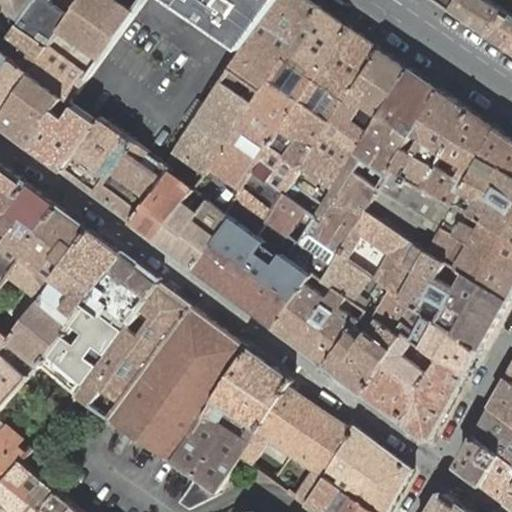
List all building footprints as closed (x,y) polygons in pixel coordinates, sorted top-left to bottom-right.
[(0,0),(0,42),(3,47),(10,37),(18,26),(22,20),(36,0),(0,0)] [(68,22),(37,0),(36,0),(22,20),(18,26),(49,48),(62,30),(68,22)] [(84,0),(68,22),(62,30),(102,59),(137,11),(145,0),(84,0)] [(283,0),(176,0),(201,17),(200,18),(224,35),(225,33),(248,50),(283,0)] [(178,150),(210,172),(258,103),(266,90),(324,7),(314,0),(283,0),(248,50),(235,68),(227,81),(179,149),(178,150)] [(442,0),(455,9),(460,0),(442,0)] [(491,34),(507,8),(504,6),(493,0),(460,0),(455,9),(491,34)] [(361,31),(324,7),(266,90),(258,103),(210,172),(208,174),(203,182),(198,189),(206,194),(213,200),(230,211),(233,207),(361,31)] [(511,11),(507,8),(491,34),(511,47),(511,11)] [(18,26),(10,37),(29,51),(20,62),(32,71),(49,48),(18,26)] [(62,30),(49,48),(32,71),(34,73),(2,123),(34,147),(59,109),(62,104),(66,97),(72,101),(102,59),(62,30)] [(271,220),(289,194),(387,52),(361,31),(233,207),(264,230),(271,220)] [(14,58),(5,51),(0,58),(0,64),(9,69),(14,58)] [(321,215),(422,73),(387,52),(289,194),(321,215)] [(0,64),(0,122),(2,123),(34,73),(32,71),(20,62),(14,58),(9,69),(0,64)] [(422,73),(321,215),(313,227),(303,243),(300,242),(291,255),(315,274),(316,273),(326,280),(343,252),(344,250),(370,209),(397,167),(409,147),(417,134),(446,90),(422,73)] [(474,110),(446,90),(417,134),(409,147),(397,167),(405,172),(410,175),(428,185),(440,165),(448,152),(474,110)] [(59,109),(34,147),(65,171),(101,122),(78,105),(70,116),(63,112),(66,107),(62,104),(59,109)] [(502,129),(474,110),(448,152),(440,165),(428,185),(459,203),(466,190),(481,166),(486,156),(502,129)] [(65,171),(98,195),(138,142),(103,118),(101,122),(65,171)] [(511,135),(502,129),(486,156),(503,165),(511,169),(511,135)] [(98,195),(136,223),(173,171),(175,169),(167,163),(166,163),(151,152),(138,142),(98,195)] [(173,171),(198,189),(203,182),(208,174),(210,172),(178,150),(179,149),(178,148),(167,163),(175,169),(173,171)] [(466,190),(459,203),(473,211),(474,212),(488,220),(511,233),(511,169),(503,165),(486,156),(481,166),(466,190)] [(34,185),(0,160),(0,204),(1,203),(13,213),(34,185)] [(405,172),(397,167),(370,209),(431,250),(451,215),(459,203),(428,185),(410,175),(405,172)] [(136,223),(160,241),(188,202),(198,189),(173,171),(136,223)] [(62,206),(34,185),(13,213),(3,226),(0,230),(0,242),(5,246),(9,241),(27,255),(62,206)] [(160,241),(196,268),(237,217),(230,211),(213,200),(206,194),(198,189),(188,202),(160,241)] [(313,227),(321,215),(289,194),(271,220),(264,230),(261,235),(237,217),(196,268),(275,326),(309,281),(315,274),(291,255),(300,242),(303,243),(313,227)] [(1,203),(0,204),(0,230),(3,226),(13,213),(1,203)] [(451,215),(431,250),(450,261),(467,272),(511,299),(511,297),(511,233),(488,220),(481,232),(465,223),(473,211),(459,203),(451,215)] [(94,230),(62,206),(27,255),(12,274),(43,299),(57,279),(68,266),(94,230)] [(431,250),(370,209),(344,250),(343,252),(353,259),(374,274),(380,278),(394,288),(406,297),(431,250)] [(474,212),(473,211),(465,223),(481,232),(488,220),(474,212)] [(125,253),(94,230),(68,266),(57,279),(77,294),(68,306),(80,314),(87,305),(125,253)] [(0,242),(0,290),(12,274),(27,255),(9,241),(5,246),(0,242)] [(450,261),(431,250),(406,297),(405,298),(424,310),(429,314),(440,320),(483,349),(511,299),(467,272),(450,261)] [(343,252),(326,280),(336,287),(351,297),(355,300),(370,310),(376,315),(381,318),(401,332),(406,336),(408,332),(418,340),(438,353),(443,357),(470,374),(483,349),(440,320),(429,314),(424,310),(405,298),(406,297),(394,288),(380,278),(374,274),(353,259),(343,252)] [(164,281),(125,253),(87,305),(104,318),(112,307),(122,314),(134,323),(144,309),(164,281)] [(43,299),(12,340),(1,352),(31,377),(42,364),(80,314),(68,306),(77,294),(57,279),(43,299)] [(195,305),(164,281),(144,309),(134,323),(126,334),(121,339),(152,363),(195,305)] [(331,296),(309,281),(275,326),(328,366),(355,330),(363,319),(344,306),(351,297),(336,287),(331,296)] [(87,305),(80,314),(42,364),(80,395),(94,376),(121,339),(126,334),(134,323),(122,314),(112,307),(104,318),(87,305)] [(252,347),(195,305),(152,363),(112,417),(176,460),(208,413),(216,400),(252,347)] [(328,366),(364,393),(406,336),(401,332),(381,318),(366,338),(355,330),(328,366)] [(0,329),(0,411),(31,377),(1,352),(12,340),(0,329)] [(433,439),(470,374),(443,357),(438,353),(418,340),(408,332),(406,336),(364,393),(428,439),(433,439)] [(152,363),(121,339),(94,376),(80,395),(112,417),(152,363)] [(295,379),(252,347),(216,400),(208,413),(213,418),(221,422),(244,438),(252,443),(260,431),(261,430),(291,384),(295,379)] [(511,378),(495,406),(511,418),(511,378)] [(357,430),(291,384),(261,430),(260,431),(278,443),(262,469),(272,475),(288,450),(317,468),(300,495),(311,504),(328,476),(357,430)] [(479,435),(505,454),(511,459),(511,418),(495,406),(479,435)] [(208,413),(176,460),(197,475),(220,491),(243,455),(252,443),(244,438),(221,422),(213,418),(208,413)] [(0,487),(23,461),(24,461),(30,454),(20,445),(26,439),(9,424),(3,432),(0,429),(3,425),(0,422),(0,487)] [(391,511),(416,468),(359,426),(357,430),(328,476),(348,489),(356,496),(378,511),(391,511)] [(463,466),(487,484),(505,454),(479,435),(462,464),(463,466)] [(511,459),(505,454),(487,484),(511,502),(511,500),(511,459)] [(43,511),(60,491),(24,461),(23,461),(0,487),(0,498),(16,511),(43,511)] [(275,478),(295,492),(305,477),(286,463),(275,478)] [(220,491),(197,475),(181,499),(191,507),(220,491)] [(348,489),(328,476),(311,504),(323,511),(331,511),(332,511),(343,496),(348,489)] [(378,511),(356,496),(348,489),(343,496),(352,502),(344,511),(332,511),(331,511),(378,511)] [(43,511),(83,511),(84,511),(60,491),(43,511)] [(445,494),(433,511),(475,511),(449,493),(445,494)] [(344,511),(352,502),(343,496),(332,511),(344,511)]
